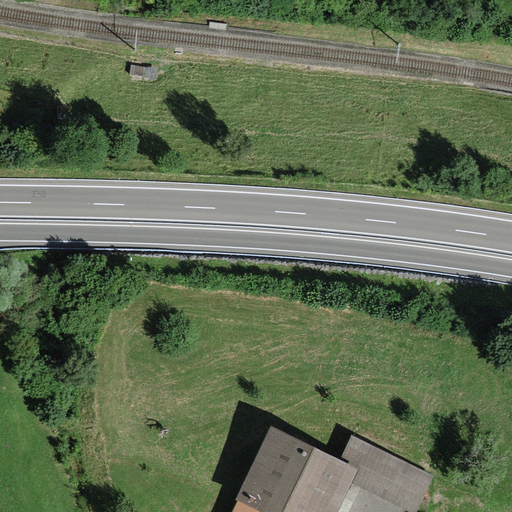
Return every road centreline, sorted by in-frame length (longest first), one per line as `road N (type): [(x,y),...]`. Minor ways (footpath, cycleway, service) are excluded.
road 1 (trunk): [(511,238),(290,212),(0,202)]
road 2 (trunk): [(0,232),(212,238),(511,269)]
